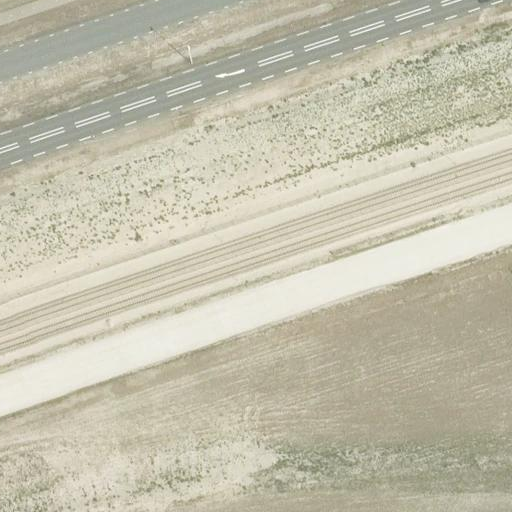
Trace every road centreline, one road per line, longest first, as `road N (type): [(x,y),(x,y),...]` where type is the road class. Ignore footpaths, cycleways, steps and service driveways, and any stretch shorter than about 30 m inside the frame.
road 1 (unclassified): [(0,479),(511,307)]
road 2 (secondary): [(482,0),(0,160)]
road 3 (unclassified): [(231,0),(0,76)]
